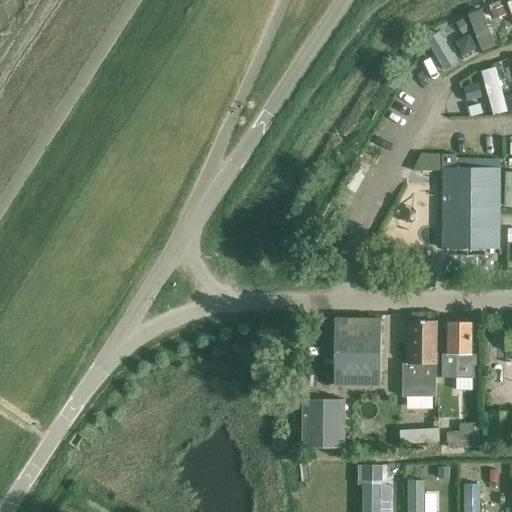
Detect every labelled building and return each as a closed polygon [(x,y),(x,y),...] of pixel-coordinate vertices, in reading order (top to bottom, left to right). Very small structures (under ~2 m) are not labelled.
[(511,0),(501,0),(511,26),(511,0)] [(500,3),(490,7),(491,11),(490,12),(494,21),(506,16),(500,3)] [(464,19),(457,24),(463,34),(470,30),(464,19)] [(441,66),(453,59),(434,26),(421,33),(441,66)] [(460,98),(473,95),(470,82),(457,85),(460,98)] [(481,105),(469,108),(471,116),(473,116),(484,113),(481,105)] [(421,154),(413,171),(443,171),(443,168),(443,155),(443,154),(421,154)] [(457,155),(443,155),(443,168),(457,168),(457,159),(457,155)] [(500,159),(457,159),(457,168),(500,168),(500,159)] [(500,249),(500,168),(457,168),(443,168),(443,171),(443,249),(500,249)] [(501,202),(511,202),(511,168),(503,168),(501,202)] [(334,386),(381,387),(382,319),(335,319),(334,386)] [(437,365),(437,321),(409,321),(408,364),(404,364),(404,380),(404,399),(409,399),(437,400),(437,381),(437,365)] [(448,354),(442,354),(442,378),(457,378),(472,378),(477,378),(478,366),(478,354),(472,354),(472,323),(449,322),(448,354)] [(345,431),(345,400),(327,400),(303,400),(303,436),(303,448),(326,448),(345,448),(345,431)] [(508,440),(509,412),(492,412),(491,440),(508,440)] [(462,433),(450,434),(451,448),(475,447),(476,444),(475,425),(462,426),(462,433)] [(382,465),(362,465),(362,480),(382,480),(382,465)] [(449,466),(439,467),(439,478),(449,478),(449,466)]
